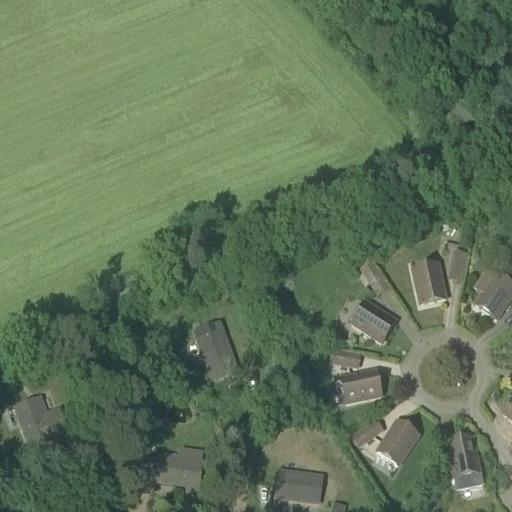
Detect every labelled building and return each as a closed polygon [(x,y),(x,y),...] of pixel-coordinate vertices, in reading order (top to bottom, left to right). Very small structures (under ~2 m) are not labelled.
[(452,255),(447,284),(461,287),(467,258),(452,255)] [(359,274),(377,300),(389,292),(371,265),(359,274)] [(437,268),(411,274),(419,309),(445,304),(437,268)] [(511,299),(511,291),(494,279),(484,273),(473,290),(482,296),(474,309),(496,324),(511,299)] [(350,328),(381,348),(395,326),(365,306),(350,328)] [(223,333),(194,343),(209,389),(239,376),(223,333)] [(360,358),(330,353),(327,368),(357,373),(360,358)] [(380,401),(375,375),(339,383),(345,408),(380,401)] [(28,454),(56,444),(67,440),(58,412),(47,416),(41,400),(12,411),(28,454)] [(511,403),(502,418),(511,424),(511,403)] [(350,440),(358,453),(383,435),(375,423),(350,440)] [(376,456),(398,470),(418,440),(395,426),(376,456)] [(446,447),(456,494),(482,489),(479,477),(475,457),(472,442),(446,447)] [(157,457),(154,487),(199,493),(202,456),(181,452),(175,459),(157,457)] [(278,473),(273,503),(318,509),(323,479),(278,473)]
